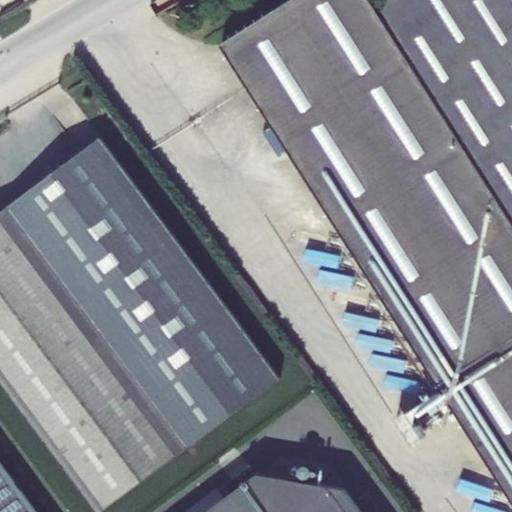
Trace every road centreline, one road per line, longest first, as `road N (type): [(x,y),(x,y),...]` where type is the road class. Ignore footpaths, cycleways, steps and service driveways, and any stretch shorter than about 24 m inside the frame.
road 1 (unknown): [(396,511),(347,456),(279,444),(229,460),(150,511)]
road 2 (unclassified): [(0,65),(108,0)]
